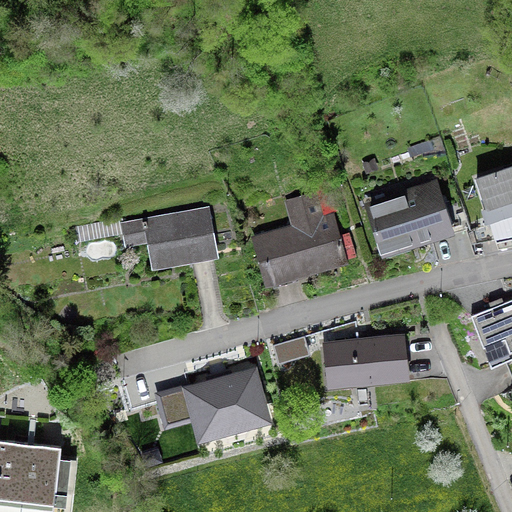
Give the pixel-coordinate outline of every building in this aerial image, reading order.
[(429,140),(409,147),(411,153),(431,147),(429,140)] [(373,159),(364,161),(366,169),(375,167),(373,159)] [(509,201),(510,201),(511,200),(511,166),(475,179),(485,209),(509,201)] [(404,236),(407,243),(446,230),(432,187),(369,207),(380,244),(404,236)] [(152,267),(175,263),(174,258),(213,251),(205,210),(121,225),(125,245),(147,241),(152,267)] [(256,240),(268,281),(339,261),(327,220),(256,240)] [(489,368),(511,358),(511,299),(469,317),(489,368)] [(327,387),(406,379),(401,336),(323,345),(327,387)] [(249,376),(190,392),(188,386),(156,395),(165,426),(197,417),(201,434),(261,418),(249,376)] [(0,511),(51,511),(53,503),(64,504),(65,493),(54,491),(59,447),(0,440),(0,511)]
